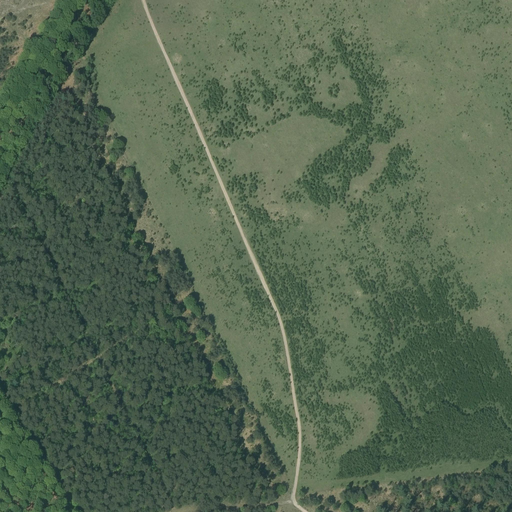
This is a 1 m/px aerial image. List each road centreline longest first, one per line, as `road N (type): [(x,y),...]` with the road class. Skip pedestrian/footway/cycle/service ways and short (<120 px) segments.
road 1 (track): [(142,0),(280,323),(298,425),(292,502),(305,511)]
road 2 (track): [(0,136),(85,0)]
road 3 (track): [(0,384),(75,511)]
